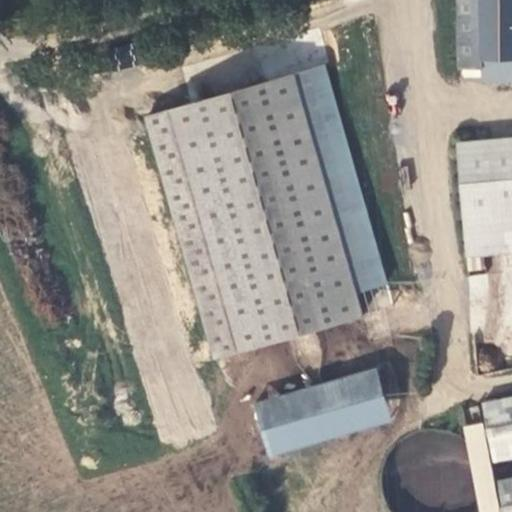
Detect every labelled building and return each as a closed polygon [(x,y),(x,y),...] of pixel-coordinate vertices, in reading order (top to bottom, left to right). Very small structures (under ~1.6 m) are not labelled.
[(511,0),(460,0),(461,70),(486,71),(488,80),(511,79),(511,0)] [(326,59),(296,67),(360,313),(389,306),(326,59)] [(360,313),(296,67),(149,107),(212,350),(360,313)] [(511,138),(462,143),(472,257),(489,255),(511,253),(511,138)] [(489,255),(472,257),(473,277),(491,276),(489,255)] [(376,366),(254,397),(268,447),(390,415),(376,366)] [(511,398),(481,404),(491,458),(511,453),(511,398)] [(511,479),(497,482),(502,509),(511,506),(511,479)]
